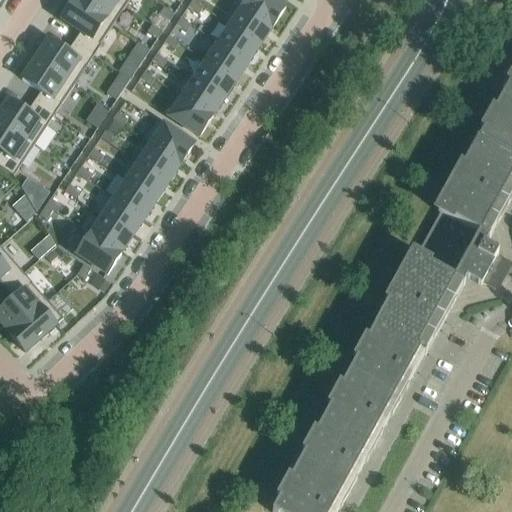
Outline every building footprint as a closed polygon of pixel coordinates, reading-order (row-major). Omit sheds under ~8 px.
[(112,0),(75,0),(75,1),(114,27),(126,9),(112,0)] [(112,0),(126,9),(131,0),(112,0)] [(236,0),(234,4),(242,9),(273,29),(286,9),(272,0),(236,0)] [(75,1),(62,21),(81,33),(74,43),(94,57),(114,27),(75,1)] [(193,1),(188,8),(199,15),(203,8),(193,1)] [(164,8),(160,15),(170,22),(174,15),(164,8)] [(242,9),(230,27),(261,47),(273,29),(242,9)] [(181,19),(176,26),(186,33),(191,26),(181,19)] [(152,26),(148,33),(158,40),(162,33),(152,26)] [(230,27),(218,45),(249,65),(261,47),(230,27)] [(169,37),(164,44),(174,51),(179,44),(169,37)] [(48,41),(35,61),(74,87),(94,57),(74,43),(67,54),(48,41)] [(218,45),(206,63),(237,83),(249,65),(218,45)] [(157,55),(152,62),(163,69),(167,62),(157,55)] [(35,61),(22,81),(41,93),(34,104),(54,117),(74,87),(35,61)] [(206,63),(194,81),(225,101),(237,83),(206,63)] [(124,64),(118,73),(130,81),(136,72),(124,64)] [(511,199),(511,72),(507,82),(510,84),(496,109),(493,107),(481,129),(484,130),(478,142),(477,141),(438,213),(440,214),(432,229),(435,230),(426,245),(424,244),(416,259),(414,257),(400,282),(397,280),(385,302),(388,304),(374,329),(375,329),(342,387),(339,385),(327,406),(331,408),(317,433),(314,431),(302,453),(305,454),(291,479),(288,478),(276,499),(280,501),(273,511),(338,511),(340,509),(341,510),(357,480),(356,480),(365,463),(367,463),(383,434),(382,433),(391,417),(392,417),(401,400),(400,399),(424,356),(425,356),(468,279),(481,286),(483,283),(497,291),(504,278),(504,261),(497,258),(498,255),(486,248),(511,199)] [(145,73),(140,80),(150,87),(155,80),(145,73)] [(194,81),(182,98),(213,119),(225,101),(194,81)] [(182,98),(169,118),(200,138),(213,119),(182,98)] [(8,101),(0,113),(0,124),(34,147),(54,117),(34,104),(27,114),(8,101)] [(118,114),(113,121),(123,128),(128,121),(118,114)] [(156,121),(142,142),(150,147),(150,146),(181,167),(194,147),(156,121)] [(0,124),(0,153),(1,154),(0,154),(0,167),(14,177),(34,147),(0,124)] [(106,132),(101,139),(111,146),(116,139),(106,132)] [(150,147),(138,164),(169,184),(181,167),(150,146),(150,147)] [(94,150),(89,157),(99,164),(104,157),(94,150)] [(138,164),(127,182),(157,202),(169,184),(138,164)] [(82,168),(77,175),(87,182),(92,175),(82,168)] [(127,182),(115,200),(145,220),(157,202),(127,182)] [(38,185),(28,199),(38,215),(51,194),(38,185)] [(70,186),(65,193),(75,200),(80,193),(70,186)] [(51,200),(46,207),(53,211),(57,214),(61,207),(51,200)] [(115,200),(103,218),(133,238),(145,220),(115,200)] [(46,207),(40,217),(47,221),(53,211),(46,207)] [(33,209),(23,218),(28,224),(37,216),(33,209)] [(91,235),(91,236),(121,256),(133,238),(103,218),(91,235)] [(87,233),(73,253),(108,276),(121,256),(91,236),(91,235),(87,233)] [(49,237),(42,244),(50,253),(55,248),(49,237)] [(0,248),(0,284),(6,291),(24,275),(0,248)] [(45,260),(50,266),(56,260),(51,254),(45,260)] [(84,266),(77,276),(84,281),(91,271),(84,266)] [(0,329),(1,330),(3,328),(9,335),(10,336),(48,302),(24,275),(6,291),(14,300),(0,312),(0,329)] [(101,278),(94,288),(104,295),(111,285),(101,278)] [(48,302),(10,336),(25,354),(64,320),(48,302)]
